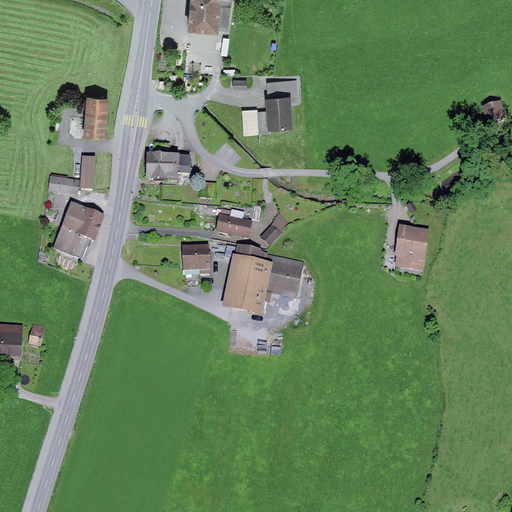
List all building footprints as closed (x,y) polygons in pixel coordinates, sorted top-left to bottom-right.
[(190,0),(187,31),(219,34),(219,30),(229,31),(232,0),(190,0)] [(230,39),(223,39),(221,56),(228,57),(230,39)] [(248,81),(233,80),(233,90),(247,90),(248,81)] [(298,81),(267,83),(268,100),(291,98),(300,97),(298,81)] [(109,99),(86,97),(83,138),(106,139),(109,99)] [(268,131),(293,129),(291,98),(268,100),(266,100),(267,112),(268,131)] [(505,119),(500,104),(483,110),(488,125),(505,119)] [(259,134),(258,112),(258,110),(242,111),(244,135),(259,134)] [(268,131),(267,112),(258,112),(259,134),(268,134),(268,131)] [(192,180),(192,159),(171,159),(171,144),(155,144),(155,157),(146,157),(146,186),(160,186),(180,186),(180,180),(192,180)] [(96,161),(83,160),(81,191),(94,192),(96,161)] [(79,182),(51,178),(49,193),(77,197),(79,182)] [(216,200),(217,185),(200,184),(199,199),(216,200)] [(262,208),(255,206),(252,221),(259,222),(262,208)] [(106,219),(72,207),(54,253),(74,260),(75,258),(82,260),(89,243),(96,246),(106,219)] [(220,217),(216,235),(249,242),(253,224),(243,221),(244,214),(232,211),(232,213),(230,219),(220,217)] [(232,213),(222,211),(220,217),(230,219),(232,213)] [(290,224),(279,214),(272,227),(280,234),(290,224)] [(272,227),(260,240),(270,248),(281,235),(280,234),(272,227)] [(395,269),(424,273),(429,234),(400,230),(395,269)] [(211,273),(209,248),(182,249),(183,274),(185,274),(186,289),(201,288),(200,274),(211,273)] [(233,259),(222,313),(262,321),(267,295),(297,301),(305,264),(261,255),(261,253),(237,248),(235,259),(233,259)] [(0,326),(0,363),(22,364),(24,328),(0,326)] [(45,328),(33,326),(29,345),(41,348),(45,328)]
